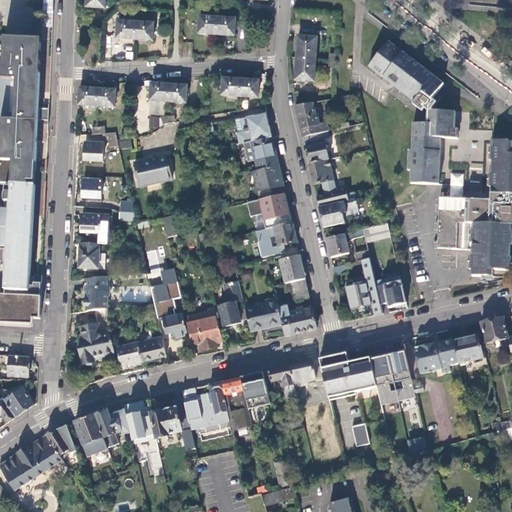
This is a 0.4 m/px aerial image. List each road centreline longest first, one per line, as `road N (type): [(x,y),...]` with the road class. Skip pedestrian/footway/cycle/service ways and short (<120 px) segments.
road 1 (tertiary): [(57,414),(335,341)]
road 2 (residential): [(282,61),(283,115),(335,341)]
road 3 (residential): [(55,344),(67,74)]
road 4 (residential): [(67,74),(282,61)]
road 5 (tertiary): [(335,341),(511,301)]
road 6 (tertiary): [(511,90),(395,0)]
